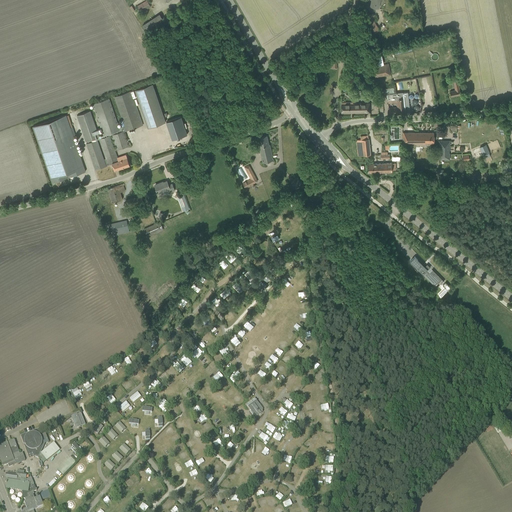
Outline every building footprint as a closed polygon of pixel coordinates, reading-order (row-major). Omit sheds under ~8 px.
[(146,0),(136,6),(140,13),(151,7),(146,0)] [(371,0),(370,7),(378,8),(379,0),(371,0)] [(364,19),(373,34),(379,29),(372,19),(374,14),(366,13),(364,19)] [(142,25),(148,33),(165,22),(160,14),(142,25)] [(372,67),(374,78),(391,74),(389,63),(372,67)] [(453,81),(455,90),(450,91),(451,97),(461,94),(457,80),(453,81)] [(135,90),(137,95),(148,128),(165,122),(152,84),(135,90)] [(134,99),(136,98),(133,90),(114,97),(124,126),(119,128),(112,109),(109,98),(92,103),(104,136),(100,138),(90,111),(77,115),(86,142),(87,141),(88,143),(87,143),(95,169),(112,164),(115,171),(130,165),(127,158),(118,161),(117,157),(114,150),(129,145),(128,141),(124,131),(143,125),(134,99)] [(409,105),(408,92),(403,93),(402,92),(386,94),(387,100),(396,99),(396,107),(388,108),(389,114),(399,113),(399,114),(405,113),(404,112),(409,112),(409,107),(409,105)] [(226,98),(228,103),(238,100),(236,95),(226,98)] [(341,113),(370,112),(370,103),(353,104),(353,102),(341,102),(341,113)] [(85,171),(66,115),(32,127),(52,183),(85,171)] [(181,117),(166,122),(172,140),(187,135),(181,117)] [(423,143),(434,143),(434,132),(403,132),(403,142),(423,142),(423,143)] [(257,138),(263,163),(273,160),(270,145),(269,145),(266,135),(257,138)] [(358,140),(360,156),(370,155),(368,139),(358,140)] [(439,159),(449,159),(449,141),(439,141),(439,159)] [(480,147),(482,152),(483,155),(488,152),(485,145),(480,147)] [(391,169),(395,169),(394,163),(368,164),(369,173),(392,172),(391,169)] [(257,181),(249,165),(244,167),(250,179),(243,183),(246,189),(250,186),(249,185),(257,181)] [(291,181),(296,187),(302,183),(297,177),(291,181)] [(157,192),(157,193),(167,189),(169,193),(174,190),(174,189),(172,184),(169,185),(167,181),(155,186),(156,190),(157,191),(156,191),(157,192)] [(108,189),(109,193),(112,203),(122,199),(120,192),(125,191),(122,184),(108,189)] [(189,208),(184,194),(183,193),(177,196),(183,211),(189,209),(189,208)] [(142,195),(126,199),(129,209),(145,205),(142,195)] [(110,224),(112,236),(129,232),(128,229),(126,220),(110,224)] [(144,229),(147,237),(163,230),(160,222),(144,229)] [(224,256),(231,262),(236,257),(229,251),(224,256)] [(421,272),(423,274),(426,271),(440,285),(444,281),(427,264),(424,267),(417,260),(418,259),(415,256),(410,261),(412,263),(413,263),(421,271),(421,272)] [(281,268),(276,263),(271,268),(276,273),(281,268)] [(294,279),(299,276),(296,270),(291,272),(294,279)] [(198,278),(205,285),(208,280),(202,274),(198,278)] [(289,287),(292,283),(287,278),(283,282),(289,287)] [(239,292),(243,287),(235,281),(231,286),(239,292)] [(198,292),(200,288),(192,283),(190,287),(198,292)] [(442,285),(448,291),(450,288),(445,283),(442,285)] [(277,289),(283,295),(287,291),(280,285),(277,289)] [(223,298),(231,293),(228,288),(219,293),(223,298)] [(274,293),(271,297),(276,302),(279,298),(274,293)] [(183,307),(187,301),(180,297),(177,302),(183,307)] [(263,317),(266,313),(259,309),(256,313),(263,317)] [(201,315),(205,326),(209,325),(205,313),(201,315)] [(254,316),(251,320),(256,325),(260,321),(254,316)] [(190,322),(193,329),(200,326),(198,320),(190,322)] [(251,331),(255,327),(249,322),(245,325),(251,331)] [(284,334),(291,340),(294,336),(288,330),(284,334)] [(184,338),(191,345),(194,341),(188,335),(184,338)] [(199,346),(203,349),(209,343),(205,340),(199,346)] [(280,340),(277,344),(284,348),(287,345),(280,340)] [(197,359),(202,353),(195,346),(192,349),(194,351),(191,353),(197,359)] [(276,346),(273,350),(279,355),(282,351),(276,346)] [(222,348),(218,351),(224,357),(228,354),(222,348)] [(185,355),(180,359),(186,367),(191,362),(185,355)] [(199,361),(203,365),(208,358),(204,355),(199,361)] [(127,366),(131,363),(127,357),(123,360),(127,366)] [(179,373),(183,369),(177,362),(173,366),(179,373)] [(209,375),(215,369),(210,364),(204,370),(209,375)] [(170,369),(166,373),(172,379),(176,374),(170,369)] [(218,371),(212,377),(217,382),(222,376),(218,371)] [(273,371),(270,374),(276,379),(279,375),(273,371)] [(234,383),(240,377),(236,372),(229,378),(234,383)] [(165,385),(169,380),(162,374),(158,379),(165,385)] [(190,383),(195,389),(199,385),(193,380),(190,383)] [(224,388),(228,385),(224,380),(219,384),(224,388)] [(86,392),(91,389),(88,382),(83,384),(86,392)] [(259,391),(266,396),(270,390),(263,386),(259,391)] [(71,391),(76,399),(82,396),(77,388),(71,391)] [(136,392),(129,398),(133,403),(140,396),(136,392)] [(110,394),(106,398),(111,404),(115,400),(110,394)] [(263,410),(255,398),(246,404),(254,416),(255,415),(255,416),(256,416),(257,416),(262,413),(262,412),(263,412),(263,411),(262,411),(262,410),(263,410)] [(160,405),(158,407),(163,411),(169,405),(163,399),(159,403),(160,405)] [(126,401),(118,407),(123,412),(130,406),(126,401)] [(208,401),(202,405),(204,409),(210,405),(208,401)] [(277,411),(279,412),(278,414),(284,416),(287,409),(279,406),(277,411)] [(173,418),(177,414),(173,410),(169,414),(173,418)] [(71,417),(75,429),(85,425),(81,413),(71,417)] [(288,413),(286,418),(294,422),(296,417),(288,413)] [(202,415),(196,419),(199,423),(205,420),(202,415)] [(270,420),(276,424),(279,419),(273,415),(270,420)] [(291,424),(284,421),(281,425),(288,429),(291,424)] [(121,433),(125,427),(117,422),(114,427),(121,433)] [(98,426),(97,426),(93,432),(98,435),(103,427),(98,424),(97,425),(98,426)] [(273,433),(275,428),(268,424),(265,429),(273,433)] [(114,431),(115,430),(113,427),(106,433),(112,440),(118,436),(114,431)] [(169,435),(175,431),(172,427),(166,431),(169,435)] [(39,457),(40,454),(44,444),(42,437),(39,429),(20,436),(29,459),(34,457),(35,456),(38,458),(39,457)] [(225,430),(221,437),(227,441),(232,435),(225,430)] [(280,441),(283,436),(276,432),(273,437),(280,441)] [(263,433),(260,437),(267,441),(269,437),(263,433)] [(97,441),(104,448),(109,443),(103,436),(97,441)] [(0,445),(0,460),(2,466),(7,464),(9,468),(24,462),(25,461),(25,460),(24,459),(23,453),(20,454),(14,440),(0,445)] [(187,448),(194,445),(192,440),(185,444),(187,448)] [(304,445),(310,450),(313,445),(307,441),(304,445)] [(72,445),(81,455),(83,453),(74,443),(72,445)] [(47,460),(59,451),(53,444),(41,453),(47,460)] [(118,449),(125,455),(130,450),(123,444),(118,449)] [(153,455),(158,450),(155,446),(149,451),(153,455)] [(110,456),(117,463),(122,458),(115,451),(110,456)] [(180,454),(183,459),(188,456),(184,451),(180,454)] [(68,462),(65,465),(70,470),(76,463),(70,457),(67,460),(68,462)] [(201,457),(195,461),(198,465),(204,461),(201,457)] [(103,464),(110,471),(114,466),(107,460),(103,464)] [(204,472),(209,466),(205,463),(200,469),(204,472)] [(262,470),(268,474),(271,469),(265,465),(262,470)] [(6,473),(5,482),(6,482),(6,484),(7,484),(6,488),(9,488),(20,490),(21,490),(21,491),(21,492),(22,492),(22,493),(22,494),(22,495),(22,496),(22,497),(22,498),(22,499),(25,499),(26,501),(24,502),(25,506),(26,507),(26,508),(21,510),(21,509),(20,509),(21,511),(26,511),(33,509),(32,507),(31,506),(31,505),(33,506),(36,505),(37,508),(43,506),(40,497),(34,499),(32,493),(36,491),(31,478),(26,480),(26,479),(26,475),(23,474),(23,472),(16,471),(16,475),(6,473)] [(70,472),(65,476),(68,480),(73,477),(70,472)] [(208,474),(204,478),(210,483),(213,479),(208,474)] [(50,488),(56,482),(53,479),(47,485),(50,488)] [(60,481),(57,485),(61,489),(65,485),(60,481)] [(90,482),(85,486),(89,490),(94,486),(90,482)] [(39,493),(43,500),(51,497),(47,490),(39,493)] [(185,493),(188,500),(193,497),(189,490),(185,493)] [(279,492),(275,497),(279,501),(283,497),(279,492)] [(203,503),(206,507),(212,503),(210,499),(203,503)] [(290,499),(282,503),(284,508),(292,504),(290,499)]
